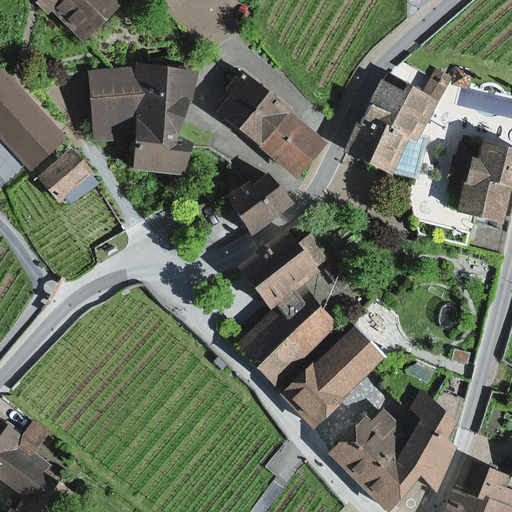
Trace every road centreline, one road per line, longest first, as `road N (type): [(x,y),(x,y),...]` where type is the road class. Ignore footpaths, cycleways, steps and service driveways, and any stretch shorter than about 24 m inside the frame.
road 1 (residential): [(450,1),(373,70),(307,201),(228,262),(167,266)]
road 2 (unclassified): [(167,266),(286,419),(383,511)]
road 3 (residential): [(434,511),(463,441),(511,258)]
road 4 (residential): [(167,266),(130,270),(70,301),(0,380)]
